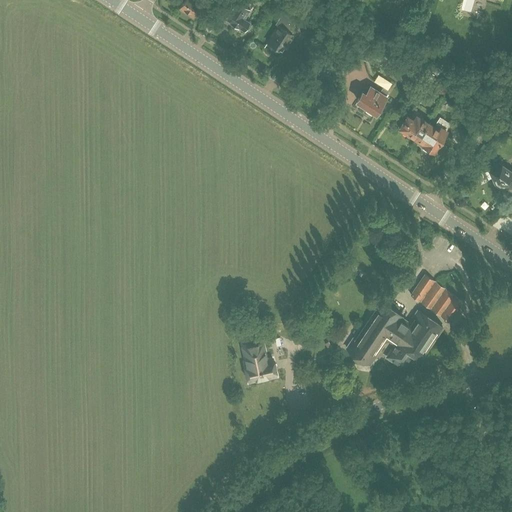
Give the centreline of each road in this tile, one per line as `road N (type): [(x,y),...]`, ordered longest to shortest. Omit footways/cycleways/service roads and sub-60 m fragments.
road 1 (tertiary): [(136,17),(427,206)]
road 2 (tertiary): [(473,382),(332,425),(254,479),(225,511)]
road 3 (residential): [(473,382),(467,348),(452,328),(469,288),(451,261),(411,229),(416,221)]
road 4 (residential): [(427,206),(511,92)]
road 5 (residential): [(490,511),(473,382)]
